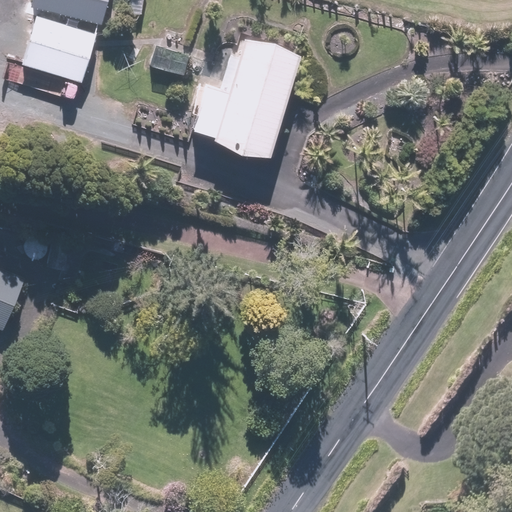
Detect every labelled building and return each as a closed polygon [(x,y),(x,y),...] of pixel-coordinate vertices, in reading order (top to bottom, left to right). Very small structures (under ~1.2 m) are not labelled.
[(97,34),(37,16),(22,64),(82,82),(97,34)] [(301,54),(245,37),(238,58),(230,56),(220,89),(206,85),(193,129),(215,136),(214,140),(271,156),(301,54)] [(184,78),(191,59),(155,47),(149,65),(184,78)] [(71,236),(51,236),(50,266),(70,267),(71,236)] [(0,328),(3,330),(25,279),(0,268),(0,328)]
